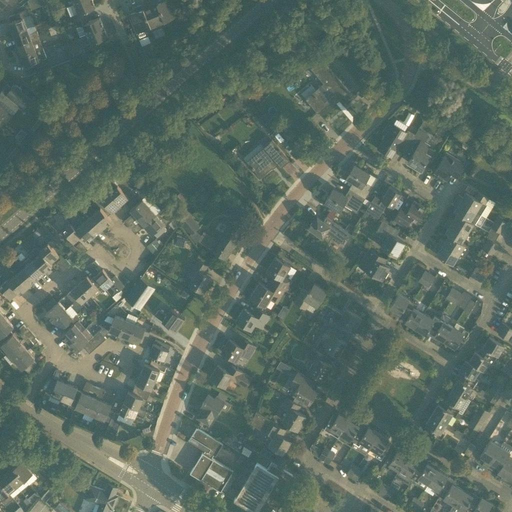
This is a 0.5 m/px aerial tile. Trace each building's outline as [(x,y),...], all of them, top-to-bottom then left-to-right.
[(73,15),(75,21),(87,16),(85,11),(95,7),(92,0),(84,0),(74,4),(78,13),(73,15)] [(149,9),(144,11),(153,31),(166,26),(154,0),(153,0),(146,3),(149,9)] [(154,0),(166,26),(172,23),(171,19),(179,15),(172,0),(164,0),(163,0),(162,0),(154,0)] [(153,31),(144,11),(142,5),(135,7),(137,11),(129,15),(136,33),(145,30),(146,34),(153,31)] [(25,10),(14,14),(16,20),(9,23),(11,29),(8,30),(10,35),(27,28),(23,18),(28,16),(25,10)] [(186,23),(195,20),(193,11),(184,14),(186,23)] [(79,36),(86,34),(103,27),(99,17),(89,21),(87,16),(75,21),(78,27),(76,27),(79,36)] [(103,27),(86,34),(90,42),(85,44),(87,51),(99,46),(96,41),(107,37),(103,27)] [(27,28),(10,35),(12,40),(15,39),(17,44),(39,36),(37,31),(29,34),(27,28)] [(39,36),(17,44),(19,50),(16,51),(18,56),(42,46),(38,36),(39,36)] [(42,46),(18,56),(20,61),(23,60),(25,66),(33,63),(35,69),(46,64),(44,58),(47,57),(42,46)] [(141,52),(145,61),(150,58),(146,50),(141,52)] [(323,83),(312,93),(308,87),(300,93),(305,99),(318,113),(330,103),(333,106),(333,105),(330,101),(337,95),(340,99),(349,92),(321,59),(310,68),(323,83)] [(1,90),(19,105),(23,108),(31,99),(13,84),(10,87),(6,84),(1,90)] [(12,114),(19,105),(1,90),(0,91),(0,104),(9,111),(12,114)] [(227,90),(220,95),(224,101),(225,101),(231,97),(227,90)] [(414,102),(411,110),(419,113),(422,104),(414,101),(414,102)] [(0,118),(1,120),(9,111),(0,104),(0,118)] [(263,113),(255,120),(268,136),(276,129),(263,113)] [(445,119),(442,125),(451,131),(454,125),(445,119)] [(406,148),(413,136),(414,134),(407,130),(405,132),(392,124),(377,148),(391,157),(398,145),(405,150),(406,148)] [(18,133),(24,137),(27,133),(21,129),(18,133)] [(15,137),(17,139),(20,141),(24,137),(18,133),(15,137)] [(413,136),(406,148),(413,153),(407,162),(420,170),(429,155),(424,152),(428,145),(413,136)] [(242,158),(259,178),(271,168),(270,166),(274,163),(275,164),(277,163),(280,167),(288,160),(271,139),(262,146),(266,150),(256,158),(250,151),(242,158)] [(446,180),(449,174),(456,179),(465,164),(445,152),(433,172),(446,180)] [(357,185),(353,191),(365,198),(377,178),(366,172),(354,164),(346,178),(357,185)] [(101,185),(108,192),(119,205),(128,198),(109,177),(101,185)] [(143,190),(147,187),(143,182),(139,186),(143,190)] [(486,205),(485,204),(489,198),(468,185),(464,191),(465,192),(462,197),(459,196),(460,195),(459,194),(456,199),(480,214),(486,205)] [(143,190),(139,186),(135,189),(139,194),(143,190)] [(370,202),(368,205),(366,211),(378,218),(387,203),(393,206),(401,193),(389,186),(385,193),(378,189),(371,200),(370,202)] [(363,202),(368,205),(370,202),(365,198),(353,191),(349,189),(345,196),(333,188),(325,202),(338,211),(342,204),(356,212),(363,202)] [(95,201),(100,207),(99,207),(107,216),(119,205),(108,192),(101,199),(99,197),(95,201)] [(184,198),(180,193),(175,196),(179,202),(184,198)] [(137,218),(149,207),(142,198),(129,210),(137,218)] [(470,221),(473,223),(475,224),(480,214),(456,199),(453,204),(454,204),(457,205),(453,211),(456,213),(457,213),(469,221),(470,221)] [(403,205),(393,220),(405,227),(410,220),(416,223),(425,208),(413,201),(408,208),(403,205)] [(149,207),(137,218),(144,226),(161,210),(155,203),(149,207)] [(68,205),(60,212),(63,215),(65,217),(73,210),(68,205)] [(99,207),(91,215),(102,227),(111,220),(107,216),(99,207)] [(165,208),(162,211),(161,210),(144,226),(151,234),(153,233),(156,237),(166,229),(164,227),(166,225),(166,223),(173,217),(165,208)] [(457,213),(456,213),(457,213),(454,219),(451,217),(451,216),(448,221),(467,233),(473,223),(470,221),(469,221),(457,213)] [(197,243),(198,241),(226,259),(241,236),(226,226),(216,240),(203,231),(201,235),(196,231),(201,227),(189,214),(179,222),(197,243)] [(102,227),(91,215),(83,222),(94,234),(102,227)] [(314,220),(308,228),(322,238),(326,232),(341,244),(345,239),(352,235),(333,221),(330,226),(317,216),(314,220)] [(496,217),(493,222),(504,228),(507,224),(496,217)] [(404,243),(395,237),(399,231),(382,220),(374,233),(385,240),(380,246),(396,256),(404,243)] [(467,233),(448,221),(445,226),(446,225),(449,227),(445,233),(448,235),(461,243),(461,242),(467,233)] [(83,222),(75,229),(81,235),(86,241),(94,234),(83,222)] [(490,227),(501,234),(504,228),(493,222),(490,227)] [(81,235),(75,229),(70,223),(58,234),(62,238),(66,235),(73,242),(81,235)] [(349,223),(345,229),(350,233),(354,227),(349,223)] [(461,243),(448,235),(445,240),(442,239),(443,238),(442,237),(439,242),(459,254),(464,258),(468,251),(467,249),(468,247),(461,242),(461,243)] [(162,247),(156,239),(147,246),(153,254),(162,247)] [(488,239),(485,244),(495,250),(498,245),(488,239)] [(55,244),(52,240),(39,250),(41,253),(50,263),(58,255),(51,248),(55,244)] [(459,254),(439,242),(436,247),(437,247),(440,248),(436,254),(453,264),(459,254)] [(495,250),(485,244),(479,254),(489,260),(495,250)] [(384,264),(387,258),(369,248),(358,266),(369,272),(369,274),(372,275),(374,275),(382,280),(390,267),(384,264)] [(41,253),(33,259),(44,272),(52,264),(50,263),(41,253)] [(275,275),(271,282),(284,290),(285,289),(287,291),(290,286),(288,285),(290,280),(296,270),(290,266),(275,256),(267,270),(275,275)] [(22,263),(25,266),(35,279),(44,272),(33,259),(30,262),(27,258),(22,263)] [(63,269),(68,267),(65,258),(60,259),(63,269)] [(193,277),(189,283),(203,292),(212,279),(203,273),(208,266),(196,258),(186,273),(193,277)] [(477,265),(470,276),(475,279),(481,268),(477,265)] [(25,266),(16,273),(27,286),(35,279),(25,266)] [(475,279),(480,282),(487,272),(481,268),(475,279)] [(114,276),(111,279),(102,269),(94,277),(105,289),(110,284),(117,292),(123,286),(114,276)] [(423,284),(429,273),(425,271),(418,281),(423,284)] [(16,273),(8,280),(17,291),(19,293),(27,286),(16,273)] [(429,273),(423,284),(428,287),(435,277),(429,273)] [(0,276),(0,296),(3,300),(7,296),(9,298),(17,291),(8,280),(2,274),(0,276)] [(105,289),(94,277),(90,280),(86,276),(78,283),(89,295),(97,288),(101,292),(105,289)] [(140,307),(155,286),(141,276),(126,298),(140,307)] [(276,303),(284,290),(271,282),(268,287),(259,282),(250,297),(265,306),(269,298),(276,303)] [(66,294),(73,302),(72,303),(76,307),(89,295),(78,283),(70,290),(70,291),(66,294)] [(309,302),(316,306),(326,290),(314,283),(311,289),(310,289),(308,292),(302,288),(304,285),(293,301),(305,309),(309,302)] [(450,300),(456,290),(452,287),(446,298),(450,300)] [(456,290),(450,300),(456,304),(462,293),(456,290)] [(401,313),(404,314),(412,301),(398,293),(389,308),(400,314),(401,313)] [(10,323),(3,315),(0,311),(0,302),(3,300),(0,296),(0,336),(1,337),(9,330),(13,326),(10,323)] [(46,312),(53,320),(65,309),(58,301),(57,303),(53,298),(44,306),(48,311),(46,312)] [(470,299),(464,309),(469,312),(475,302),(470,299)] [(414,328),(424,313),(415,308),(417,304),(412,301),(404,314),(403,316),(407,318),(404,322),(414,328)] [(316,317),(328,324),(340,331),(344,334),(348,329),(350,330),(353,325),(356,327),(361,318),(346,308),(342,315),(332,308),(331,308),(325,304),(316,317)] [(166,315),(159,309),(154,315),(162,321),(175,331),(185,318),(171,308),(166,315)] [(269,316),(258,309),(254,314),(243,308),(236,320),(251,329),(254,323),(261,328),(269,316)] [(61,329),(63,327),(62,326),(73,317),(65,309),(53,320),(61,329)] [(98,310),(92,315),(96,319),(101,314),(98,310)] [(102,328),(99,331),(104,336),(110,331),(119,334),(125,319),(115,315),(112,323),(104,320),(111,313),(109,311),(96,321),(102,328)] [(431,331),(439,318),(434,315),(432,318),(424,313),(414,328),(425,335),(427,331),(431,333),(432,332),(431,331)] [(443,313),(440,318),(439,318),(431,331),(432,332),(435,333),(434,335),(444,341),(453,326),(448,323),(451,318),(443,313)] [(62,334),(69,342),(86,328),(85,328),(78,320),(80,319),(76,314),(73,317),(62,326),(63,327),(66,331),(62,334)] [(119,334),(128,339),(134,323),(125,319),(119,334)] [(139,341),(145,343),(150,332),(144,330),(145,328),(134,323),(128,339),(139,343),(139,341)] [(344,334),(340,331),(328,324),(320,337),(327,342),(324,348),(338,356),(346,342),(341,339),(344,334)] [(501,329),(511,335),(511,334),(511,328),(504,324),(501,329)] [(457,345),(460,347),(469,332),(463,328),(461,331),(453,326),(444,341),(455,348),(457,345)] [(82,345),(86,342),(90,338),(93,336),(86,328),(69,342),(77,350),(82,345)] [(498,334),(508,340),(511,335),(501,329),(498,334)] [(13,334),(9,330),(1,337),(0,337),(0,343),(1,345),(13,334)] [(106,339),(104,336),(99,331),(95,335),(101,342),(106,339)] [(1,345),(8,353),(20,342),(13,334),(1,345)] [(93,336),(90,338),(97,346),(101,342),(95,335),(93,336)] [(480,350),(495,359),(504,345),(489,336),(483,347),(484,348),(483,351),(481,350),(480,350)] [(97,346),(90,338),(86,342),(93,350),(97,346)] [(221,352),(237,361),(240,355),(248,360),(256,346),(245,339),(240,346),(229,339),(225,345),(223,345),(221,349),(222,350),(221,352)] [(8,353),(15,361),(27,350),(20,342),(8,353)] [(93,350),(86,342),(82,345),(89,353),(93,350)] [(153,355),(151,360),(162,365),(168,350),(153,343),(149,353),(153,355)] [(314,361),(308,370),(323,380),(332,366),(323,361),(326,356),(312,348),(307,356),(314,361)] [(35,358),(27,350),(15,361),(22,369),(24,367),(28,372),(37,364),(33,359),(35,358)] [(469,361),(468,362),(480,368),(480,369),(483,371),(489,362),(492,364),(495,359),(480,350),(479,353),(475,351),(469,361)] [(468,362),(469,361),(466,359),(459,370),(462,372),(460,375),(462,376),(475,384),(478,378),(475,376),(480,369),(480,368),(468,362)] [(162,365),(151,360),(149,365),(145,363),(140,374),(155,380),(159,369),(164,372),(166,367),(162,365)] [(224,386),(229,377),(246,388),(252,378),(242,371),(230,364),(226,370),(218,365),(210,377),(224,386)] [(501,369),(511,376),(511,369),(504,365),(501,369)] [(317,391),(311,387),(315,381),(297,371),(289,384),(296,388),(293,394),(308,404),(317,391)] [(140,374),(134,389),(153,397),(155,391),(151,389),(155,380),(140,374)] [(458,378),(452,389),(466,398),(475,384),(462,376),(460,379),(458,378)] [(501,394),(506,385),(496,378),(490,387),(501,394)] [(60,398),(67,383),(57,379),(56,381),(51,379),(46,390),(52,392),(51,394),(60,398)] [(60,398),(70,402),(67,409),(73,411),(75,408),(81,392),(76,390),(77,388),(67,383),(60,398)] [(490,387),(487,392),(498,399),(501,394),(490,387)] [(128,392),(124,402),(137,408),(142,397),(151,402),(153,397),(134,389),(132,393),(128,392)] [(445,403),(445,404),(458,411),(466,398),(452,389),(446,399),(447,400),(445,403)] [(91,396),(81,392),(75,408),(85,412),(91,396)] [(487,392),(484,397),(495,403),(498,399),(487,392)] [(215,418),(220,408),(226,412),(230,405),(225,401),(224,403),(215,397),(214,398),(208,394),(200,408),(202,410),(197,418),(209,426),(214,417),(215,418)] [(85,412),(94,416),(101,401),(91,396),(85,412)] [(297,405),(286,398),(281,406),(287,410),(281,420),(297,430),(306,416),(294,409),(297,405)] [(104,420),(105,420),(109,422),(113,412),(109,410),(111,405),(101,401),(94,416),(104,420)] [(137,408),(124,402),(119,412),(142,421),(146,411),(137,408)] [(438,404),(432,414),(446,423),(451,415),(454,417),(458,411),(445,404),(445,403),(444,402),(442,406),(438,404)] [(484,421),(489,412),(479,405),(473,414),(484,421)] [(117,419),(119,414),(113,412),(109,422),(110,422),(105,434),(113,437),(120,421),(117,419)] [(272,438),(268,445),(283,454),(291,441),(282,436),(286,429),(272,421),(256,412),(252,424),(263,431),(264,430),(266,431),(265,434),(272,438)] [(336,416),(333,414),(324,429),(338,438),(349,419),(338,413),(336,416)] [(446,423),(432,414),(425,424),(429,427),(427,430),(441,439),(445,434),(441,432),(446,423)] [(473,414),(470,419),(481,426),(484,421),(473,414)] [(351,446),(353,443),(361,430),(358,428),(359,426),(349,419),(338,438),(351,446)] [(467,424),(478,431),(481,426),(470,419),(467,424)] [(206,450),(203,453),(211,458),(213,455),(215,456),(222,443),(196,427),(189,439),(206,450)] [(362,428),(361,430),(353,443),(358,446),(360,443),(369,448),(378,433),(368,427),(366,430),(362,428)] [(389,439),(378,433),(369,448),(377,453),(375,456),(381,460),(390,445),(387,443),(389,439)] [(483,463),(487,465),(500,446),(490,440),(480,456),(486,460),(484,463),(483,462),(483,463)] [(469,457),(475,446),(470,443),(464,453),(469,457)] [(454,450),(460,454),(463,449),(457,445),(454,450)] [(500,446),(487,465),(493,469),(493,468),(492,468),(494,465),(499,468),(500,468),(507,455),(508,456),(510,452),(500,446)] [(324,460),(330,450),(325,447),(318,457),(324,460)] [(389,466),(398,471),(407,456),(397,449),(395,453),(392,451),(383,465),(388,469),(389,466)] [(330,450),(324,460),(329,464),(335,453),(330,450)] [(233,471),(211,458),(203,453),(202,452),(201,455),(199,453),(195,459),(197,461),(190,473),(221,492),(233,471)] [(500,478),(505,481),(511,470),(511,458),(508,456),(507,455),(500,468),(499,468),(497,472),(503,475),(501,478),(500,478)] [(408,485),(412,479),(420,466),(417,464),(418,462),(407,456),(398,471),(394,477),(408,485)] [(13,458),(9,461),(25,479),(29,484),(37,478),(32,473),(21,460),(16,464),(15,462),(16,461),(13,458)] [(10,469),(5,473),(16,486),(25,479),(9,461),(4,465),(8,468),(10,469)] [(269,511),(274,505),(278,508),(297,478),(280,468),(275,475),(267,470),(257,463),(234,500),(253,511),(269,511)] [(267,470),(275,475),(280,468),(271,463),(267,470)] [(419,479),(428,484),(437,469),(427,463),(425,466),(421,464),(420,466),(412,479),(417,482),(419,479)] [(357,467),(352,464),(346,474),(351,477),(357,467)] [(357,467),(351,477),(356,481),(362,470),(357,467)] [(433,492),(439,496),(448,481),(445,479),(447,476),(437,469),(428,484),(436,489),(433,492)] [(16,486),(5,473),(1,477),(0,475),(0,474),(0,475),(0,474),(0,483),(9,493),(16,486)] [(49,478),(44,483),(48,487),(54,482),(49,478)] [(439,496),(453,504),(462,489),(452,483),(451,485),(448,483),(449,481),(448,481),(439,496)] [(9,493),(0,483),(0,498),(1,500),(5,505),(13,498),(9,493)] [(90,484),(84,498),(95,503),(96,502),(99,504),(96,511),(100,511),(101,511),(103,511),(113,511),(114,509),(113,509),(118,496),(115,494),(118,487),(108,483),(105,491),(90,484)] [(382,497),(388,486),(384,484),(377,494),(382,497)] [(388,486),(382,497),(387,500),(394,490),(388,486)] [(462,489),(453,504),(466,511),(467,511),(475,500),(472,498),(473,496),(462,489)] [(413,497),(407,507),(411,510),(418,500),(413,497)] [(476,498),(475,500),(467,511),(486,511),(492,503),(481,497),(479,500),(476,498)] [(418,500),(411,510),(414,511),(417,511),(423,503),(418,500)] [(96,502),(95,503),(92,511),(90,511),(89,511),(103,511),(101,511),(100,511),(96,511),(99,504),(96,502)]
